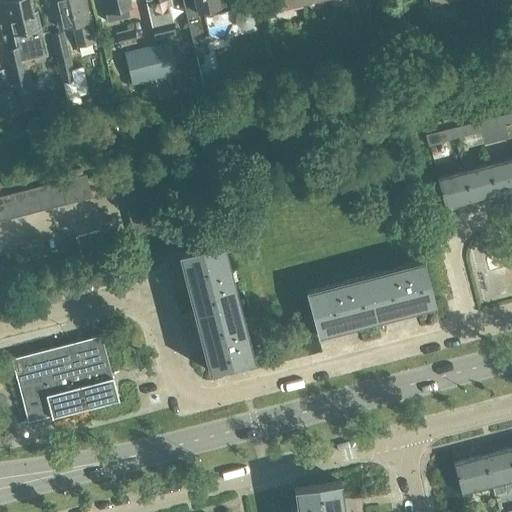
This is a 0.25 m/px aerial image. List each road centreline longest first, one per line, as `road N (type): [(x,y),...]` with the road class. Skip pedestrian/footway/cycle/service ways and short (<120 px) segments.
road 1 (residential): [(471,334),(200,402),(177,390),(153,306),(143,297),(0,329)]
road 2 (primary): [(144,455),(511,360)]
road 3 (residential): [(117,511),(400,438)]
road 4 (residential): [(511,212),(446,229),(471,334)]
road 5 (primary): [(0,497),(144,455)]
road 6 (primary): [(144,455),(0,472)]
